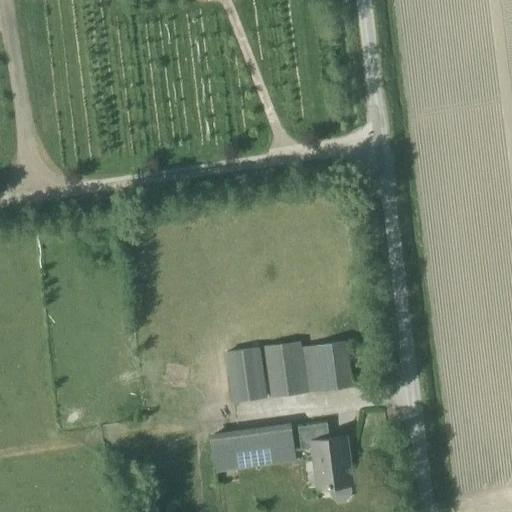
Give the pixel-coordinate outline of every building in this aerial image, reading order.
[(306,391),(301,348),(300,342),(263,347),(270,396),(306,391)] [(319,345),(315,346),(321,389),(324,388),(351,384),(345,342),(319,345)] [(233,401),(265,396),(258,348),(227,352),(233,401)] [(217,466),(298,458),(294,420),(213,429),(217,466)] [(349,484),(352,484),(345,436),(328,438),(326,423),(298,427),(301,448),(312,447),(318,489),(330,487),(330,493),(334,498),(339,501),(345,500),(349,496),(350,490),(349,484)]
